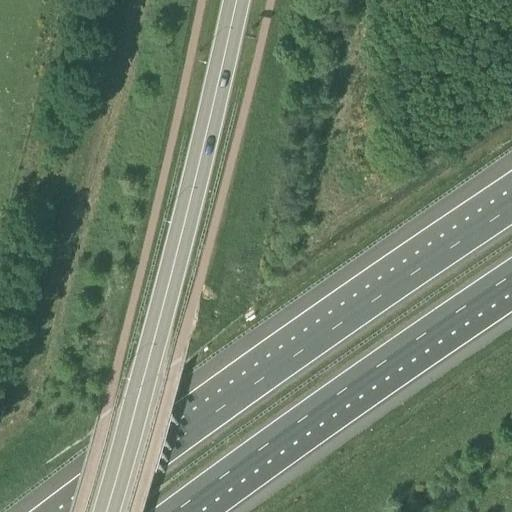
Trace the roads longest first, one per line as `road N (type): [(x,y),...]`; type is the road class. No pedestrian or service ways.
road 1 (secondary): [(103,511),(235,0)]
road 2 (motorway): [(494,221),(81,511)]
road 3 (motorway): [(180,511),(511,280)]
